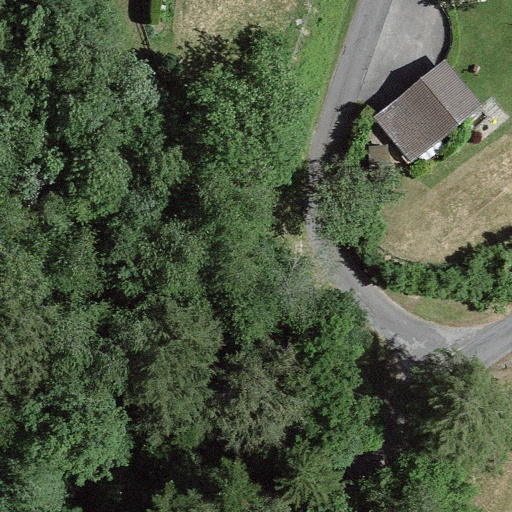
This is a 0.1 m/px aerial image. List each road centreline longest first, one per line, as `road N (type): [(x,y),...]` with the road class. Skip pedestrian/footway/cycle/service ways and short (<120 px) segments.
road 1 (track): [(475,363),(365,300),(319,237),(329,149)]
road 2 (unclassified): [(321,511),(389,434),(511,337)]
road 3 (residential): [(329,149),(382,0)]
